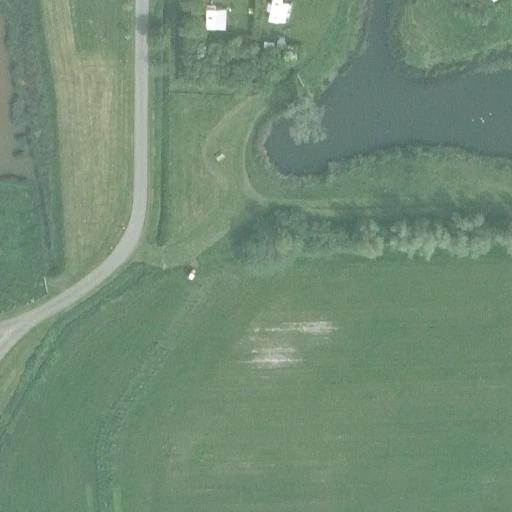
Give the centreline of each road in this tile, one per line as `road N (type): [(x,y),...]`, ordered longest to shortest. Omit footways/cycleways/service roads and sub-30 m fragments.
road 1 (unclassified): [(8,326),(93,292),(132,251),(136,0)]
road 2 (track): [(511,205),(282,213),(132,251)]
road 3 (track): [(298,79),(245,120),(215,225)]
